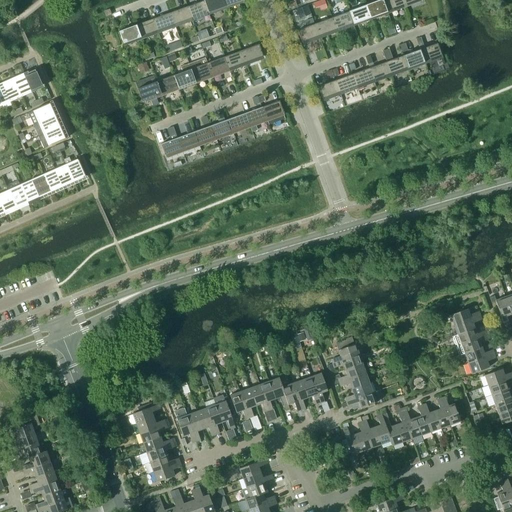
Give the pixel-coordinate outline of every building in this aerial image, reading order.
[(223,0),(205,0),(204,1),(209,13),(226,7),(223,0)] [(382,0),(380,0),(366,6),(370,18),(387,12),(382,0)] [(402,0),(382,0),(387,12),(404,5),(402,0)] [(204,1),(187,7),(192,19),(209,13),(204,1)] [(307,6),(297,9),(300,16),(309,12),(307,6)] [(366,6),(349,12),(353,24),(370,18),(366,6)] [(187,7),(170,13),(175,25),(192,19),(187,7)] [(349,12),(332,18),(336,30),(353,24),(349,12)] [(170,13),(153,19),(158,31),(175,25),(170,13)] [(332,18),(315,24),(319,36),(336,30),(332,18)] [(153,19),(136,25),(141,38),(158,31),(153,19)] [(302,43),(319,36),(315,24),(298,30),(302,43)] [(123,44),(141,38),(136,25),(119,32),(123,44)] [(214,29),(216,35),(223,32),(221,26),(214,29)] [(209,37),(206,29),(197,32),(200,40),(209,37)] [(226,35),(218,37),(221,43),(228,40),(226,35)] [(437,43),(420,50),(425,62),(442,56),(437,43)] [(259,45),(242,51),(246,63),(263,57),(259,45)] [(387,49),(389,60),(397,58),(395,47),(387,49)] [(403,56),(408,68),(425,62),(420,50),(403,56)] [(225,57),(229,69),(246,63),(242,51),(225,57)] [(175,53),(167,56),(170,62),(177,60),(175,53)] [(403,56),(386,62),(391,74),(408,68),(403,56)] [(225,57),(208,63),(212,75),(229,69),(225,57)] [(386,62),(369,68),(374,80),(391,74),(386,62)] [(208,63),(191,69),(195,82),(212,75),(208,63)] [(369,68),(352,74),(357,87),(374,80),(369,68)] [(191,69),(174,76),(178,88),(195,82),(191,69)] [(35,70),(24,74),(31,90),(42,85),(35,70)] [(331,70),(325,72),(328,79),(334,77),(331,70)] [(21,94),(31,90),(24,74),(14,79),(21,94)] [(352,74),(335,81),(339,93),(357,87),(352,74)] [(174,76),(157,82),(161,94),(178,88),(174,76)] [(144,100),(161,94),(157,82),(156,82),(153,77),(136,83),(138,89),(140,88),(144,100)] [(21,94),(14,79),(3,84),(10,99),(21,94)] [(322,99),(339,93),(335,81),(318,87),(322,99)] [(0,103),(10,99),(3,84),(0,85),(0,103)] [(279,101),(262,107),(267,119),(269,125),(286,118),(279,101)] [(34,124),(55,115),(50,103),(29,112),(34,124)] [(245,113),(250,126),(267,119),(262,107),(245,113)] [(250,126),(245,113),(228,120),(233,132),(250,126)] [(39,136),(60,127),(55,115),(34,124),(39,136)] [(228,120),(211,126),(216,138),(233,132),(228,120)] [(216,138),(211,126),(194,132),(199,144),(216,138)] [(60,127),(39,136),(45,148),(66,139),(60,127)] [(199,144),(194,132),(177,138),(182,150),(199,144)] [(165,157),(182,150),(177,138),(160,144),(165,157)] [(78,160),(66,165),(73,181),(85,176),(78,160)] [(62,187),(73,181),(66,165),(55,171),(62,187)] [(55,171),(43,176),(50,192),(62,187),(55,171)] [(39,197),(50,192),(43,176),(32,181),(39,197)] [(16,207),(27,202),(20,186),(18,180),(6,185),(9,191),(16,207)] [(32,181),(20,186),(27,202),(39,197),(32,181)] [(9,191),(0,194),(0,202),(4,212),(16,207),(9,191)] [(509,325),(506,316),(511,314),(505,297),(496,300),(494,296),(490,297),(492,303),(495,302),(504,327),(509,325)] [(450,315),(457,335),(475,328),(473,323),(482,320),(479,311),(470,314),(468,309),(450,315)] [(477,334),(475,328),(457,335),(454,336),(452,338),(455,345),(457,345),(457,346),(487,335),(485,330),(477,334)] [(299,342),(306,340),(303,332),(297,334),(299,342)] [(291,337),(293,345),(300,343),(298,335),(291,337)] [(489,339),(487,335),(457,346),(456,348),(458,354),(460,355),(464,354),(482,348),(480,342),(489,339)] [(285,336),(277,338),(280,346),(288,344),(285,336)] [(268,345),(266,339),(256,342),(258,348),(268,345)] [(236,345),(238,354),(244,352),(242,343),(236,345)] [(339,356),(331,359),(332,363),(359,354),(355,343),(337,350),(339,356)] [(484,353),(482,348),(464,354),(467,364),(494,354),(492,349),(484,353)] [(362,363),(359,354),(332,363),(334,367),(342,364),(344,370),(362,363)] [(495,358),(494,354),(467,364),(471,374),(489,367),(487,361),(495,358)] [(366,373),(362,363),(344,370),(346,375),(340,377),(337,378),(338,379),(339,383),(366,373)] [(488,386),(511,377),(511,371),(504,375),(502,369),(484,375),(488,386)] [(321,372),(311,376),(320,403),(324,401),(321,392),(327,390),(321,372)] [(369,383),(366,373),(339,383),(341,387),(349,384),(351,389),(369,383)] [(311,376),(301,379),(307,397),(313,395),(316,404),(320,403),(311,376)] [(279,377),(268,381),(275,398),(280,397),(283,405),(288,404),(282,386),(279,377)] [(511,381),(511,377),(488,386),(491,395),(509,389),(507,383),(511,381)] [(301,379),(291,383),(301,410),(305,408),(302,399),(307,397),(301,379)] [(272,409),(269,400),(275,398),(268,381),(259,384),(268,411),(272,409)] [(291,383),(282,386),(288,404),(293,403),(296,411),(301,410),(291,383)] [(373,392),(369,383),(351,389),(353,394),(344,397),(346,402),(373,392)] [(259,384),(249,387),(255,406),(261,404),(264,412),(268,411),(259,384)] [(249,387),(240,391),(249,418),(253,416),(250,407),(255,406),(249,387)] [(511,393),(511,394),(509,389),(491,395),(495,405),(511,398),(511,393)] [(245,419),(249,418),(240,391),(230,395),(231,399),(236,412),(241,411),(245,419)] [(376,402),(373,392),(346,402),(347,406),(356,403),(359,409),(376,402)] [(445,396),(440,398),(450,425),(460,421),(454,403),(448,405),(445,396)] [(439,409),(434,410),(440,428),(450,425),(440,398),(436,400),(439,409)] [(511,398),(495,405),(498,414),(511,409),(511,398)] [(225,400),(215,404),(222,422),(227,420),(230,429),(235,427),(234,424),(231,415),(225,400)] [(472,413),(477,411),(473,402),(469,403),(472,413)] [(152,406),(151,403),(137,408),(138,408),(139,411),(152,406)] [(151,412),(160,409),(158,404),(139,411),(132,414),(135,424),(153,417),(151,412)] [(215,404),(206,407),(215,434),(219,433),(216,424),(222,422),(215,404)] [(425,404),(421,405),(431,432),(440,428),(434,410),(429,412),(425,404)] [(415,418),(421,435),(431,432),(421,405),(417,406),(417,407),(420,416),(415,418)] [(421,435),(415,418),(409,420),(406,412),(409,411),(407,406),(401,409),(402,412),(412,439),(421,435)] [(206,407),(196,411),(202,429),(208,427),(211,436),(215,434),(206,407)] [(277,408),(268,411),(271,420),(280,417),(277,408)] [(511,409),(498,414),(502,425),(511,421),(511,409)] [(196,411),(186,414),(196,441),(200,439),(197,431),(202,429),(196,411)] [(402,442),(412,439),(402,412),(398,414),(401,422),(395,424),(402,442)] [(11,430),(5,432),(7,437),(15,434),(17,439),(35,433),(33,426),(39,424),(36,414),(8,424),(11,430)] [(192,443),(196,441),(186,414),(176,418),(183,436),(189,434),(192,443)] [(382,419),(383,419),(381,414),(376,416),(379,425),(374,427),(381,444),(390,441),(382,419)] [(155,423),(153,417),(135,424),(139,433),(166,424),(164,419),(155,423)] [(387,417),(383,419),(382,419),(390,441),(392,446),(402,442),(395,424),(390,426),(387,417)] [(381,444),(374,427),(369,429),(366,420),(363,421),(361,421),(371,448),(381,444)] [(371,448),(361,421),(357,423),(360,432),(355,434),(361,451),(371,448)] [(167,428),(166,424),(139,433),(142,443),(160,437),(158,431),(167,428)] [(361,451),(355,434),(350,436),(347,427),(344,428),(342,428),(351,455),(361,451)] [(12,452),(38,442),(35,433),(17,439),(19,445),(10,448),(12,452)] [(162,442),(160,437),(142,443),(146,452),(172,443),(171,439),(162,442)] [(329,447),(325,437),(320,439),(323,449),(329,447)] [(323,449),(320,439),(315,441),(318,451),(323,449)] [(315,441),(309,443),(312,453),(318,451),(315,441)] [(42,452),(38,442),(12,452),(13,456),(22,453),(24,459),(29,457),(42,452)] [(146,452),(149,462),(167,456),(165,450),(174,447),(172,443),(146,452)] [(46,450),(42,452),(29,457),(31,462),(22,465),(23,469),(50,460),(46,450)] [(133,456),(126,459),(130,468),(136,466),(133,456)] [(153,471),(153,472),(180,462),(178,458),(169,461),(167,456),(149,462),(144,464),(148,473),(153,471)] [(242,478),(261,472),(259,466),(267,463),(266,459),(239,468),(242,478)] [(53,470),(50,460),(23,469),(25,474),(34,471),(36,476),(53,470)] [(172,469),(181,466),(180,462),(153,472),(156,482),(174,475),(172,469)] [(57,479),(53,470),(36,476),(38,481),(29,485),(30,489),(57,479)] [(246,488),(273,478),(271,474),(262,477),(261,472),(242,478),(246,488)] [(263,493),(268,492),(265,486),(274,482),(273,478),(246,488),(249,497),(249,498),(263,493)] [(60,489),(57,479),(30,489),(32,493),(40,490),(42,495),(60,489)] [(81,483),(84,492),(92,489),(89,480),(81,483)] [(503,481),(511,506),(511,488),(511,489),(508,480),(503,481)] [(511,511),(511,506),(503,481),(499,483),(502,491),(496,494),(497,498),(493,499),(497,508),(500,507),(502,511),(503,511),(511,511)] [(197,488),(195,489),(203,511),(214,511),(215,511),(209,494),(202,497),(199,488),(197,488)] [(64,498),(60,489),(42,495),(44,501),(35,504),(37,508),(64,498)] [(194,499),(189,501),(192,511),(203,511),(195,489),(191,491),(194,499)] [(248,509),(275,500),(273,496),(265,499),(263,493),(249,498),(249,497),(245,499),(248,509)] [(180,494),(176,496),(181,511),(192,511),(189,501),(183,503),(180,494)] [(376,504),(378,511),(385,511),(397,508),(395,503),(404,499),(402,495),(376,504)] [(175,506),(169,508),(170,511),(181,511),(176,496),(171,497),(175,506)] [(450,496),(439,500),(441,505),(452,501),(450,496)] [(58,511),(67,509),(64,498),(37,508),(38,511),(39,511),(47,509),(48,511),(58,511)] [(249,511),(269,511),(268,507),(276,504),(275,500),(248,509),(249,511)] [(157,503),(156,503),(159,511),(170,511),(169,508),(164,510),(161,501),(157,503)] [(443,511),(454,507),(452,501),(441,505),(443,511)]
